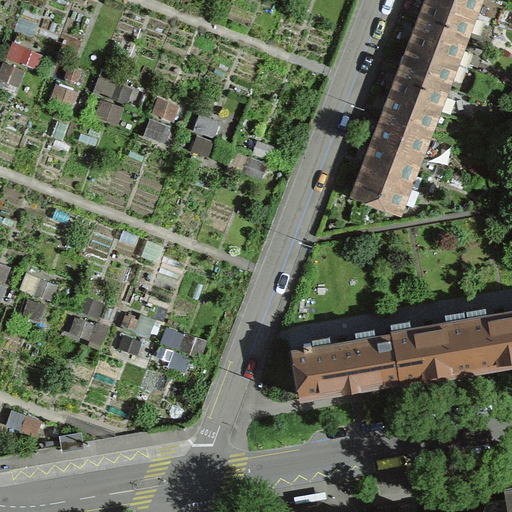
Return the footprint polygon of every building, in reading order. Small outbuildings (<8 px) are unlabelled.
[(474,16),(430,0),(426,0),(421,15),(419,22),(465,40),(474,16)] [(480,0),(430,0),(474,16),(480,0)] [(457,63),(465,40),(419,22),(412,38),(410,45),(457,63)] [(41,53),(13,42),(6,58),(35,70),(41,53)] [(457,63),(410,45),(404,62),(401,69),(448,86),(457,63)] [(24,71),(3,62),(0,69),(0,79),(17,87),(24,71)] [(82,72),(70,67),(66,79),(78,84),(82,72)] [(395,85),(392,92),(439,110),(448,86),(401,69),(395,85)] [(132,89),(98,76),(93,92),(126,104),(132,89)] [(79,91),(56,84),(51,100),(74,107),(79,91)] [(439,110),(392,92),(386,108),(383,115),(430,133),(439,110)] [(180,107),(158,99),(152,114),(174,122),(180,107)] [(123,107),(101,100),(96,117),(117,125),(123,107)] [(221,122),(199,114),(193,130),(215,138),(221,122)] [(430,133),(383,115),(378,129),(374,140),(421,158),(430,133)] [(170,126),(151,119),(144,136),(164,143),(170,126)] [(213,142),(197,136),(191,151),(207,157),(213,142)] [(409,187),(421,158),(374,140),(365,161),(362,170),(409,187)] [(269,163),(233,149),(226,167),(262,181),(269,163)] [(399,213),(409,187),(362,170),(356,187),(353,195),(399,213)] [(11,267),(0,262),(0,279),(6,281),(11,267)] [(58,286),(37,278),(31,294),(51,302),(58,286)] [(103,302),(85,295),(78,311),(97,319),(103,302)] [(45,307),(27,302),(23,317),(41,321),(45,307)] [(511,311),(467,319),(475,368),(500,364),(511,362),(511,311)] [(139,320),(124,315),(121,324),(152,335),(157,320),(141,314),(139,320)] [(89,322),(75,317),(69,335),(102,346),(109,326),(95,321),(93,328),(87,326),(89,322)] [(392,334),(399,379),(400,381),(425,377),(475,368),(467,319),(391,332),(392,334)] [(207,341),(185,334),(180,349),(202,357),(207,341)] [(343,388),(344,390),(360,387),(359,386),(399,379),(392,334),(312,348),(311,342),(304,343),(304,349),(293,351),(301,396),(333,390),(343,388)] [(142,341),(124,335),(119,349),(137,355),(142,341)] [(191,357),(158,346),(154,357),(187,368),(191,357)] [(43,421),(12,410),(6,426),(37,437),(43,421)] [(484,507),(485,511),(509,511),(507,497),(488,501),(484,507)]
